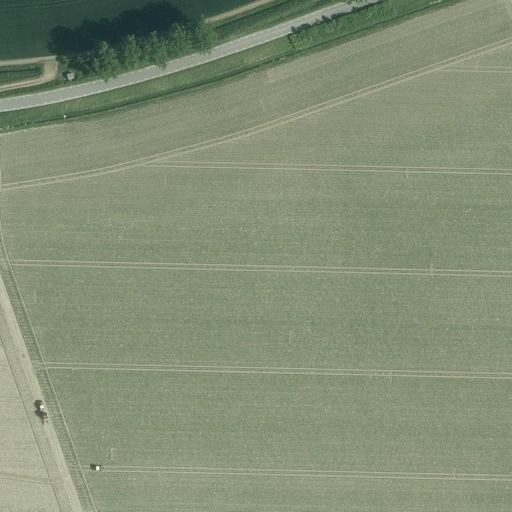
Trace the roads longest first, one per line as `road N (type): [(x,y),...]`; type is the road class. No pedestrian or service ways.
road 1 (tertiary): [(367,0),(172,67),(0,106)]
road 2 (track): [(72,511),(0,289)]
